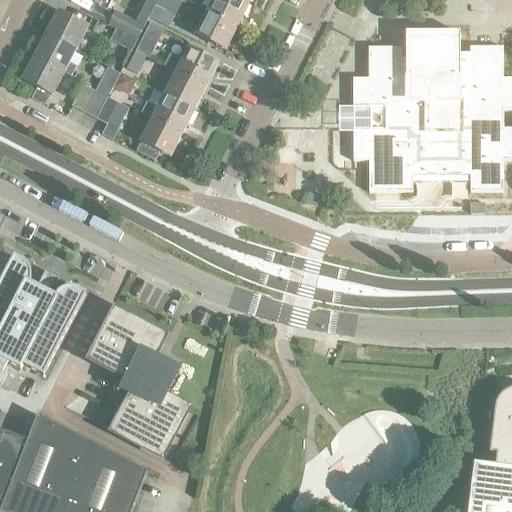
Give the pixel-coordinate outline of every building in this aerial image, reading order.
[(84,0),(107,12),(113,1),(110,0),(84,0)] [(159,0),(155,7),(166,13),(172,0),(159,0)] [(241,0),(217,0),(210,13),(238,28),(249,4),(241,0)] [(511,23),(511,0),(457,0),(457,22),(511,23)] [(155,7),(149,19),(170,29),(176,18),(167,13),(166,13),(155,7)] [(238,28),(210,13),(198,37),(226,51),(238,28)] [(59,14),(48,37),(77,52),(88,29),(59,14)] [(116,30),(138,42),(144,29),(116,14),(109,27),(116,30)] [(151,24),(135,54),(146,59),(149,61),(165,32),(151,24)] [(138,42),(116,30),(110,42),(131,54),(138,42)] [(369,81),(353,81),(353,113),(367,113),(367,131),(353,131),(353,163),(369,163),(369,194),(413,194),(413,188),(423,188),(423,208),(464,208),(464,188),(471,188),(471,194),(504,194),(504,162),(511,162),(511,129),(507,130),(507,112),(511,112),(511,79),(504,80),(504,49),(470,49),(470,53),(462,53),(462,35),(407,35),(407,52),(402,52),(402,49),(369,49),(369,81)] [(77,52),(48,37),(36,59),(65,74),(72,77),(77,68),(70,64),(77,52)] [(191,51),(185,62),(171,54),(164,67),(168,69),(179,74),(206,88),(219,65),(191,51)] [(146,59),(135,54),(126,71),(137,77),(146,59)] [(65,74),(36,59),(24,83),(53,98),(65,74)] [(168,69),(156,92),(167,98),(194,112),(206,88),(168,69)] [(86,115),(97,93),(84,87),(73,109),(86,115)] [(147,104),(142,114),(155,120),(183,134),(194,112),(167,98),(156,92),(155,92),(148,104),(147,104)] [(110,100),(97,93),(86,115),(98,122),(110,100)] [(120,105),(110,100),(98,122),(109,127),(120,105)] [(130,110),(120,105),(109,127),(119,133),(130,110)] [(155,120),(139,151),(159,161),(163,154),(171,158),(183,134),(155,120)] [(320,198),(309,195),(307,205),(317,208),(320,198)] [(42,293),(29,287),(31,280),(30,273),(27,267),(22,262),(15,259),(0,288),(0,361),(6,365),(42,293)] [(56,300),(42,293),(6,365),(21,373),(24,367),(44,377),(86,296),(80,292),(73,291),(67,292),(60,295),(56,300)] [(113,434),(163,460),(188,411),(164,398),(170,386),(165,368),(153,362),(165,338),(116,312),(90,362),(130,383),(134,394),(113,434)] [(500,401),(497,409),(496,409),(490,455),(497,456),(496,468),(474,465),(468,511),(511,511),(511,392),(505,396),(500,401)] [(132,511),(147,475),(38,418),(28,443),(5,504),(1,511),(132,511)] [(0,502),(5,504),(28,443),(0,431),(0,502)]
